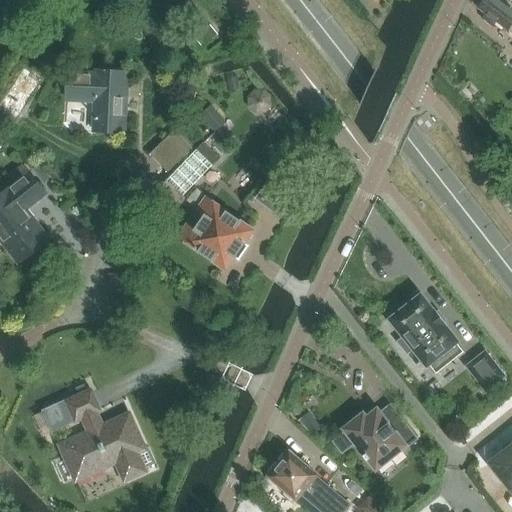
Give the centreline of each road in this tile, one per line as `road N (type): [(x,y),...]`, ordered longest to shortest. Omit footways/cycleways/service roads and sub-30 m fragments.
road 1 (residential): [(222,511),(455,0)]
road 2 (residential): [(289,0),(511,283)]
road 3 (residential): [(511,259),(309,0)]
